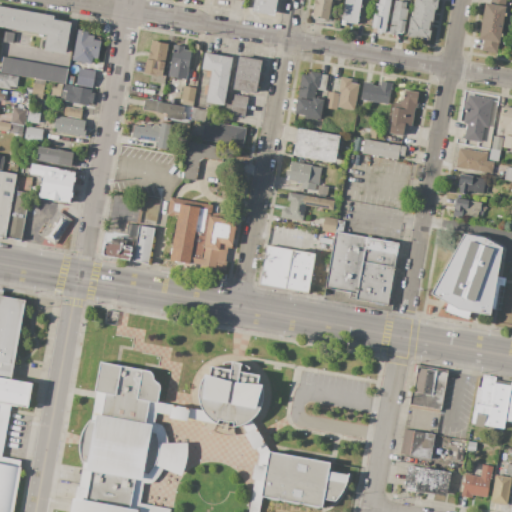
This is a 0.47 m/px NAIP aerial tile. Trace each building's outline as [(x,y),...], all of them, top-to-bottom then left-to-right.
[(253,0),(275,0),(273,16),(251,12),(253,0)] [(315,0),(330,0),(328,14),(331,15),(330,21),(312,18),(315,0)] [(344,0),(360,0),(356,24),(346,22),(345,26),(340,25),(344,0)] [(378,0),(391,0),(385,34),(376,32),(376,29),(371,28),(375,4),(377,4),(378,0)] [(394,0),(406,2),(405,9),(408,9),(403,33),(402,33),(401,34),(396,33),(396,35),(388,34),(394,0)] [(414,0),(437,0),(436,10),(433,10),(430,30),(431,30),(429,41),(406,36),(410,17),(411,17),(414,0)] [(484,3),(489,4),(489,0),(504,0),(503,6),(505,6),(499,43),(498,43),(496,53),(481,51),(483,40),(478,39),(484,3)] [(0,6),(53,16),(52,20),(70,23),(64,54),(43,50),(46,35),(0,26),(0,6)] [(72,61),(77,30),(88,32),(88,35),(93,36),(93,40),(100,41),(97,59),(92,58),(90,64),(72,61)] [(4,32),(15,33),(13,44),(2,42),(4,32)] [(151,41),(167,44),(167,47),(168,47),(168,50),(166,50),(162,76),(153,75),(153,76),(143,74),(146,59),(148,59),(151,41)] [(173,45),(184,46),(183,50),(191,51),(188,65),(190,66),(190,69),(187,69),(186,79),(167,76),(173,45)] [(231,58),(223,106),(205,102),(211,71),(201,70),(204,53),(231,58)] [(238,56),(261,60),(255,94),(232,90),(238,56)] [(67,68),(64,84),(45,80),(34,79),(0,72),(0,67),(2,57),(67,68)] [(79,68),(95,71),(92,89),(76,86),(79,68)] [(294,115),(301,74),(307,75),(308,73),(309,74),(310,72),(321,74),(328,75),(325,91),(315,90),(314,98),(323,100),(319,121),(303,118),(304,116),(294,115)] [(0,73),(18,77),(16,87),(10,86),(9,89),(0,87),(0,73)] [(340,77),(351,79),(350,83),(359,84),(354,111),(336,108),(336,111),(324,109),(327,92),(337,94),(340,77)] [(34,79),(45,80),(41,99),(31,97),(31,95),(32,89),(34,79)] [(360,100),(363,82),(372,83),(372,86),(377,86),(377,83),(380,84),(380,81),(391,83),(387,105),(360,100)] [(62,85),(60,96),(49,94),(51,83),(62,85)] [(64,85),(91,89),(90,93),(94,93),(92,104),(88,103),(88,106),(74,104),(74,103),(65,101),(65,100),(60,99),(62,90),(63,90),(64,85)] [(183,86),(195,88),(192,106),(181,104),(182,100),(180,100),(183,86)] [(418,92),(416,102),(417,102),(416,109),(414,108),(411,126),(404,125),(402,136),(386,133),(388,121),(390,122),(394,103),(399,103),(399,100),(402,101),(404,90),(418,92)] [(247,97),(243,117),(224,114),(226,100),(233,101),(234,95),(247,97)] [(492,99),(487,128),(483,127),(480,143),(464,140),(466,124),(462,123),(465,110),(463,110),(464,102),(467,102),(468,95),(470,96),(470,95),(492,99)] [(144,99),(184,107),(183,112),(185,113),(183,120),(181,120),(181,121),(165,118),(166,114),(142,110),(144,99)] [(64,106),(82,109),(80,118),(63,115),(64,106)] [(511,108),(511,148),(502,147),(504,137),(503,136),(504,128),(500,128),(503,107),(511,108)] [(10,123),(13,108),(26,110),(23,126),(10,123)] [(29,111),(40,113),(38,124),(27,122),(29,111)] [(55,116),(85,121),(84,126),(87,126),(85,137),(55,132),(56,128),(53,128),(55,116)] [(0,121),(10,123),(9,133),(0,131),(0,121)] [(245,128),(242,147),(200,140),(203,124),(213,126),(213,122),(245,128)] [(10,123),(23,126),(21,135),(9,133),(10,123)] [(170,124),(165,150),(153,148),(154,142),(131,138),(133,125),(144,128),(144,124),(153,126),(153,124),(158,125),(158,127),(159,127),(160,123),(170,124)] [(26,127),(43,130),(40,144),(23,141),(26,127)] [(297,128),(339,136),(334,164),(292,157),(297,128)] [(493,136),(503,138),(501,151),(499,151),(491,149),(493,136)] [(364,139),(405,147),(404,156),(398,155),(397,160),(361,154),(364,139)] [(188,142),(224,149),(222,162),(203,158),(199,160),(196,180),(182,178),(188,142)] [(38,146),(73,153),(71,166),(35,160),(38,146)] [(458,148),(487,153),(486,161),(493,162),(492,173),(455,168),(458,148)] [(499,151),(498,162),(488,160),(490,149),(491,149),(499,151)] [(291,162),(321,167),(318,185),(315,184),(314,191),(300,189),(302,183),(287,180),(291,162)] [(31,163),(75,171),(69,203),(38,197),(40,190),(41,190),(43,176),(29,174),(31,163)] [(503,179),(511,181),(511,168),(505,167),(503,179)] [(0,172),(16,175),(13,190),(5,238),(0,237),(0,172)] [(482,194),(467,192),(466,195),(458,193),(459,188),(457,187),(459,175),(488,180),(486,192),(483,192),(482,194)] [(318,185),(328,187),(326,195),(316,194),(318,185)] [(13,190),(29,193),(20,241),(5,238),(13,190)] [(288,193),(334,201),(332,210),(305,205),(302,222),(280,218),(282,209),(285,210),(286,207),(288,208),(290,201),(287,201),(288,193)] [(169,198),(212,205),(210,216),(236,221),(231,249),(226,248),(224,261),(226,261),(224,271),(199,266),(199,264),(189,263),(189,265),(168,261),(176,218),(166,216),(169,198)] [(481,203),(480,207),(483,208),(482,217),(477,216),(477,218),(462,215),(461,218),(452,217),(455,199),(481,203)] [(54,245),(38,234),(48,220),(50,221),(57,210),(72,219),(54,245)] [(324,217),(337,219),(337,220),(335,231),(334,233),(321,231),(324,217)] [(335,231),(337,220),(344,222),(342,233),(335,231)] [(132,259),(129,259),(129,261),(101,256),(104,243),(110,244),(111,238),(115,239),(116,236),(129,239),(130,236),(125,235),(127,224),(138,226),(132,259)] [(138,226),(154,228),(147,264),(132,261),(132,259),(138,226)] [(335,232),(398,243),(389,298),(392,299),(390,312),(323,300),(335,232)] [(429,295),(463,235),(484,238),(501,248),(489,316),(457,311),(429,295)] [(266,245),(314,254),(307,293),(259,284),(266,245)] [(0,296),(25,301),(10,380),(0,378),(0,296)] [(69,511),(72,498),(74,498),(76,487),(79,487),(83,464),(80,462),(78,458),(77,453),(77,447),(78,440),(79,434),(81,429),(84,424),(87,421),(91,420),(96,392),(94,392),(99,362),(149,371),(160,388),(160,387),(157,403),(201,411),(204,416),(209,420),(214,423),(189,419),(188,422),(168,418),(169,415),(156,413),(154,423),(158,424),(162,426),(165,430),(166,434),(167,439),(167,443),(187,443),(187,452),(186,461),(183,469),(181,476),(163,469),(161,473),(158,476),(155,480),(152,483),(147,484),(143,483),(139,504),(170,510),(169,511),(69,511)] [(203,374),(206,373),(208,366),(215,365),(221,363),(227,362),(233,362),(239,363),(244,365),(249,369),(254,373),(259,375),(258,384),(261,384),(261,389),(262,395),(261,401),(259,407),(256,412),(253,417),(250,419),(248,421),(242,424),(237,426),(233,427),(234,434),(228,435),(222,434),(217,433),(212,431),(216,424),(214,423),(209,420),(204,416),(201,411),(198,405),(197,399),(196,393),(197,387),(199,382),(202,376),(203,374)] [(447,370),(440,410),(409,404),(416,365),(447,370)] [(510,386),(504,421),(503,431),(471,425),(478,387),(480,388),(483,375),(496,378),(495,384),(510,386)] [(0,378),(10,380),(32,383),(27,408),(10,405),(0,403),(0,378)] [(0,403),(10,405),(1,457),(0,464),(0,403)] [(242,424),(248,421),(250,419),(255,427),(256,427),(265,441),(264,442),(270,452),(329,463),(328,472),(349,475),(348,481),(342,492),(334,501),(324,500),(322,508),(261,497),(258,511),(248,511),(254,480),(251,479),(254,465),(256,465),(259,454),(255,448),(253,450),(244,434),(247,433),(242,424)] [(434,435),(430,459),(400,454),(404,429),(434,435)] [(467,442),(476,443),(475,451),(466,450),(467,442)] [(0,511),(0,464),(1,457),(20,461),(19,467),(20,468),(12,511),(0,511)] [(511,465),(497,463),(495,474),(511,476),(511,465)] [(407,465),(450,472),(446,496),(422,492),(422,493),(406,490),(407,488),(404,487),(407,465)] [(482,465),(492,467),(490,482),(489,482),(486,498),(472,495),(471,498),(460,496),(461,491),(462,491),(465,474),(480,477),(482,465)] [(495,475),(511,477),(506,506),(490,503),(495,475)]
